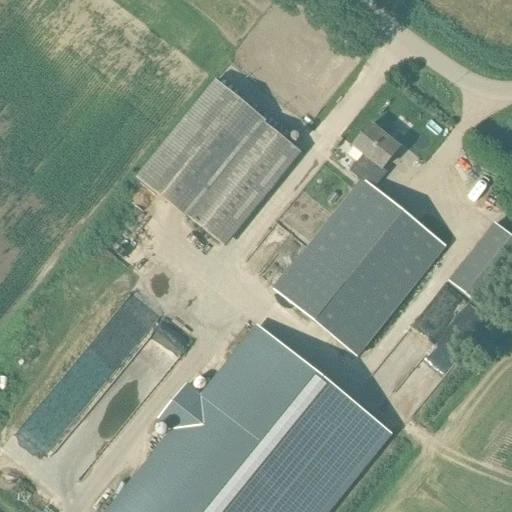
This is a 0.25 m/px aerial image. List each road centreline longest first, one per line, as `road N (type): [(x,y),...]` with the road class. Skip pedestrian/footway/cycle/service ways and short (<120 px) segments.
road 1 (unknown): [(390,40),(305,164),(238,242),(226,270),(227,309)]
road 2 (unclassified): [(465,83),(405,52),(339,0)]
